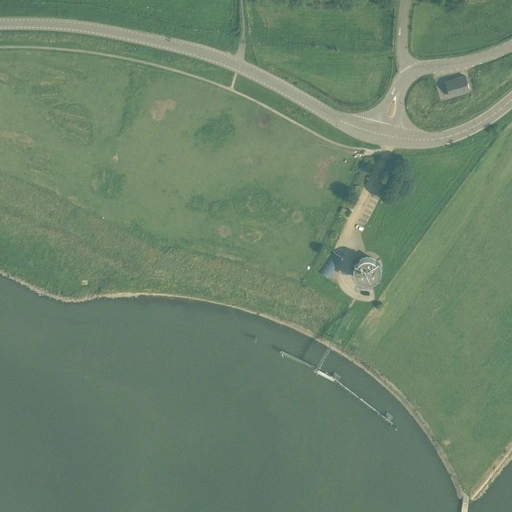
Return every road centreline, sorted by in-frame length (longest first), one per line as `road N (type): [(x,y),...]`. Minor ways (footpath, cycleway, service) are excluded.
road 1 (primary): [(0,23),(132,35),(212,55),(370,131)]
road 2 (primary): [(393,137),(446,138),(511,99)]
